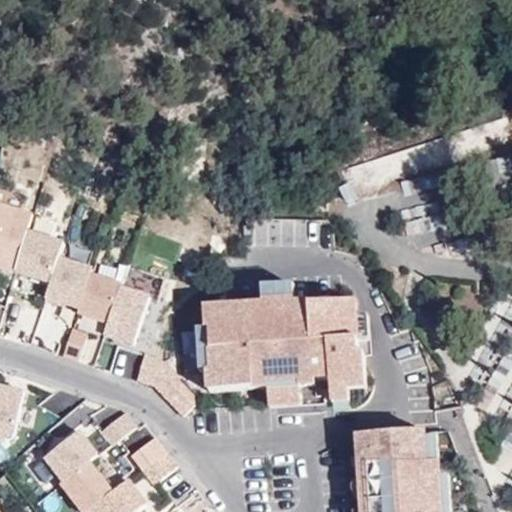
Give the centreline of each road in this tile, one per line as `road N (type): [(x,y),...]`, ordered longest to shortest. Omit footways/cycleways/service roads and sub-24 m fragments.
road 1 (unknown): [(205,458),(323,446),(384,424),(399,403),(392,321),(370,292),(321,278),(231,277)]
road 2 (residential): [(0,355),(175,431),(251,511)]
